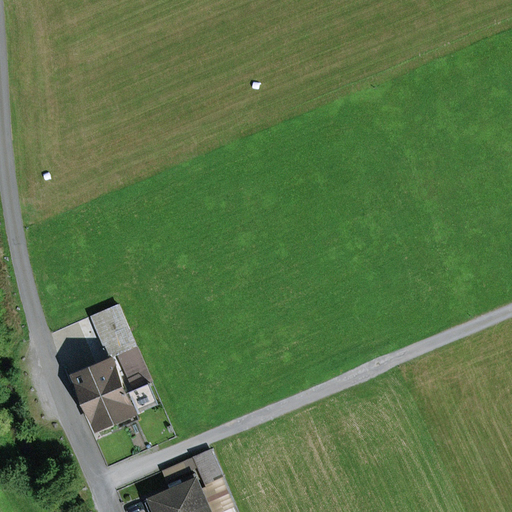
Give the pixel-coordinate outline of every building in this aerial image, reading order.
[(119,305),(94,316),(110,354),(114,353),(115,356),(121,353),(131,378),(147,372),(119,305)] [(81,379),(102,427),(136,412),(114,360),(79,375),(81,379)] [(236,511),(211,452),(197,458),(210,487),(203,490),(211,511),(236,511)] [(185,462),(164,471),(168,480),(189,471),(185,462)] [(211,511),(203,490),(196,474),(170,484),(172,487),(173,491),(155,499),(161,511),(211,511)]
